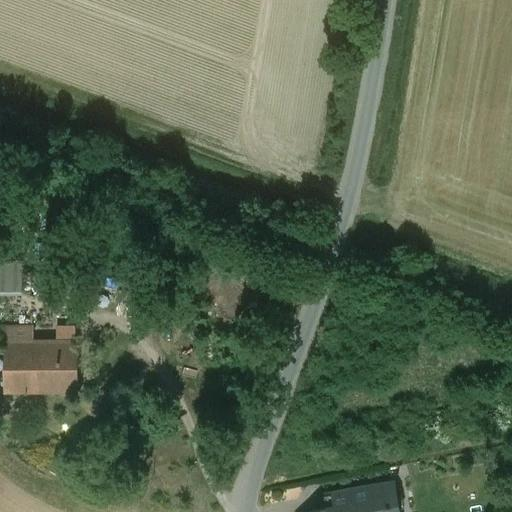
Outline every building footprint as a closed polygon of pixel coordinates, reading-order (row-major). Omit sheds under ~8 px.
[(29,261),(12,262),(13,293),(30,292),(29,261)] [(34,329),(0,329),(0,349),(2,350),(2,352),(6,352),(6,342),(33,342),(34,329)] [(79,342),(33,342),(6,342),(6,352),(5,391),(78,391),(79,342)] [(348,504),(313,510),(312,511),(400,511),(395,482),(367,487),(369,501),(348,505),(348,504)] [(367,487),(346,491),(348,504),(348,505),(369,501),(367,487)]
